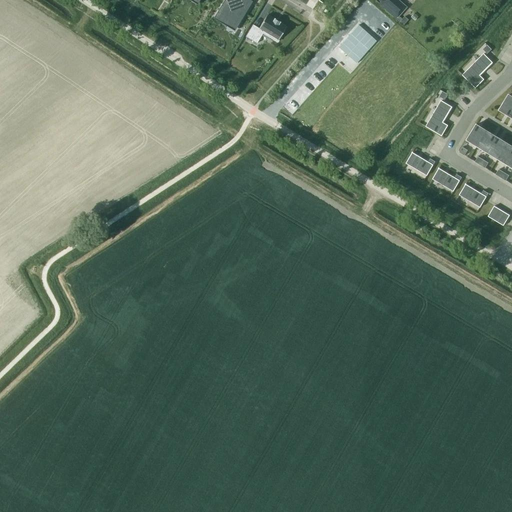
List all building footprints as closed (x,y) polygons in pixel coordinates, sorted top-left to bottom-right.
[(224,0),(214,17),(228,26),(230,22),(236,26),(251,2),(252,2),(249,0),(224,0)] [(397,17),(406,7),(398,0),(381,0),(380,2),(397,17)] [(511,10),(494,35),(502,40),(501,41),(504,43),(511,31),(511,10)] [(278,40),(286,27),(267,15),(259,29),(253,25),(246,37),(257,44),(263,33),(277,42),(278,40)] [(358,25),(338,48),(356,64),(376,41),(358,25)] [(488,45),(483,50),(488,54),(492,49),(488,45)] [(484,54),(463,76),(476,88),(484,80),(480,75),(493,63),(484,54)] [(443,91),(440,97),(445,100),(448,94),(443,91)] [(511,96),(509,95),(499,111),(510,117),(511,112),(511,96)] [(442,101),(426,127),(442,136),(448,126),(443,122),(452,107),(442,101)] [(476,125),(467,140),(477,147),(487,131),(476,125)] [(487,131),(477,147),(488,153),(497,137),(487,131)] [(497,137),(488,153),(498,159),(507,144),(497,137)] [(511,146),(507,144),(498,159),(508,166),(511,159),(511,146)] [(462,147),(459,152),(465,156),(468,150),(462,147)] [(413,153),(407,163),(427,175),(433,165),(428,162),(413,153)] [(478,157),(475,162),(480,165),(483,160),(478,157)] [(483,160),(480,165),(485,168),(488,163),(483,160)] [(439,168),(433,179),(454,191),(460,181),(455,178),(439,168)] [(499,169),(496,175),(501,178),(504,172),(499,169)] [(504,172),(501,178),(506,181),(509,176),(504,172)] [(466,184),(460,194),(480,207),(487,197),(481,194),(466,184)] [(495,206),(488,216),(504,226),(510,215),(495,206)]
